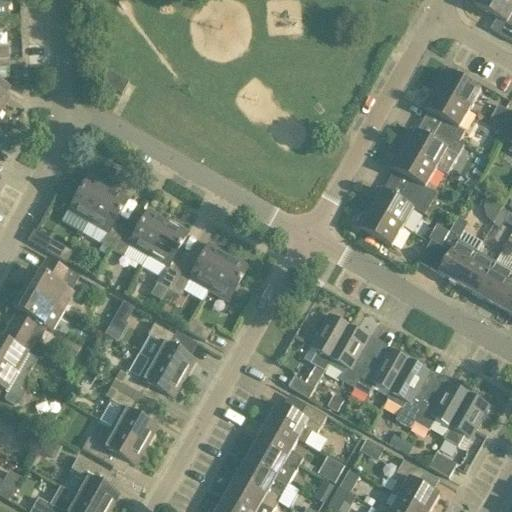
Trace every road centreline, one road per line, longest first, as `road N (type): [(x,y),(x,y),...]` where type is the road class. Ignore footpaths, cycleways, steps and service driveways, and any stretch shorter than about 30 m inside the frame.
road 1 (residential): [(149,511),(314,237)]
road 2 (residential): [(314,237),(107,121),(63,116)]
road 3 (residential): [(314,237),(433,17)]
road 4 (residential): [(511,348),(314,237)]
road 5 (residential): [(0,259),(63,141),(63,116)]
